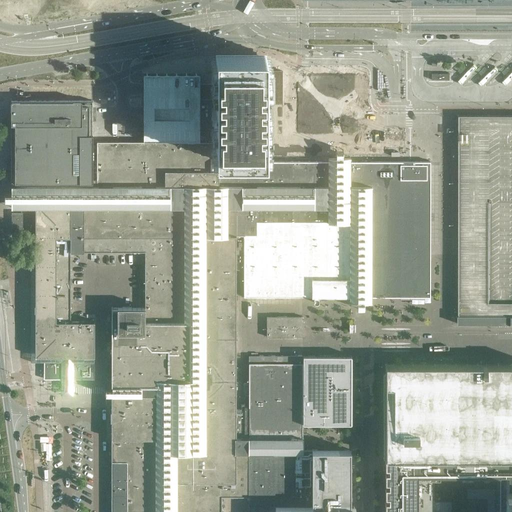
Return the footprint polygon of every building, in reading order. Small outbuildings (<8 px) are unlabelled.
[(266,53),(215,53),(215,83),(219,83),(219,98),(215,98),(215,105),(215,112),(215,126),(215,134),(215,159),(265,159),(266,151),(266,142),(266,135),(266,126),(266,118),(266,110),(266,103),(282,103),(282,71),(266,70),(266,62),(266,57),(266,53)] [(510,68),(507,66),(501,72),(504,74),(510,68)] [(199,73),(143,73),(143,83),(143,95),(143,107),(143,135),(143,140),(199,140),(199,98),(215,98),(219,98),(219,83),(215,83),(199,83),(199,73)] [(221,511),(222,494),(222,490),(228,490),(228,496),(243,496),(249,496),(249,505),(269,505),(270,505),(275,505),(312,505),(312,449),(311,449),(309,449),(305,449),(302,449),(302,434),(302,429),(302,362),(302,355),(249,355),(249,362),(249,394),(245,394),(245,403),(241,403),(241,409),(236,409),(236,394),(236,375),(236,360),(236,336),(236,312),(236,293),(236,278),(236,269),(244,269),(244,296),(302,296),(313,296),(313,300),(314,302),(316,302),(318,302),(319,300),(319,296),(349,296),(351,296),(370,296),(372,296),(430,296),(430,224),(430,161),(386,161),(350,161),(344,161),(334,161),(328,161),(265,161),(215,161),(215,159),(215,141),(214,141),(199,141),(184,141),(165,141),(155,141),(141,141),(127,141),(112,141),(92,141),(92,117),(92,116),(94,116),(94,109),(92,109),(92,100),(80,100),(11,101),(11,182),(19,182),(19,185),(19,208),(21,208),(21,212),(21,216),(16,216),(16,224),(16,236),(27,236),(27,232),(31,232),(32,232),(32,227),(36,227),(40,227),(40,231),(40,269),(40,276),(40,284),(40,294),(40,322),(40,352),(74,352),(94,352),(95,321),(89,321),(74,321),(70,321),(70,317),(70,293),(70,284),(70,270),(70,252),(84,252),(98,252),(113,252),(127,251),(141,251),(145,251),(145,255),(145,264),(145,269),(145,279),(145,293),(145,303),(145,306),(114,306),(111,306),(112,374),(112,386),(112,394),(111,403),(112,408),(112,413),(111,413),(111,423),(111,442),(111,454),(111,461),(111,480),(111,495),(111,511),(221,511)] [(511,114),(457,114),(457,130),(457,323),(507,323),(511,323),(511,114)] [(287,316),(266,316),(266,337),(287,336),(287,316)] [(302,316),(287,316),(287,336),(302,336),(302,316)] [(351,355),(302,355),(303,423),(351,423),(351,355)] [(73,362),(73,378),(74,378),(93,378),(94,378),(94,377),(94,362),(93,361),(74,361),(73,362)] [(59,362),(44,362),(44,363),(44,377),(44,378),(45,378),(60,378),(61,378),(61,377),(61,372),(61,363),(61,362),(59,362)] [(385,374),(384,374),(384,375),(385,375),(385,403),(385,406),(385,416),(385,422),(385,436),(385,456),(384,456),(384,457),(385,457),(384,511),(511,511),(511,363),(441,364),(385,364),(385,374)] [(312,505),(275,505),(275,511),(354,511),(355,505),(350,505),(350,483),(350,449),(336,449),(328,449),(321,449),(312,449),(312,505)]
